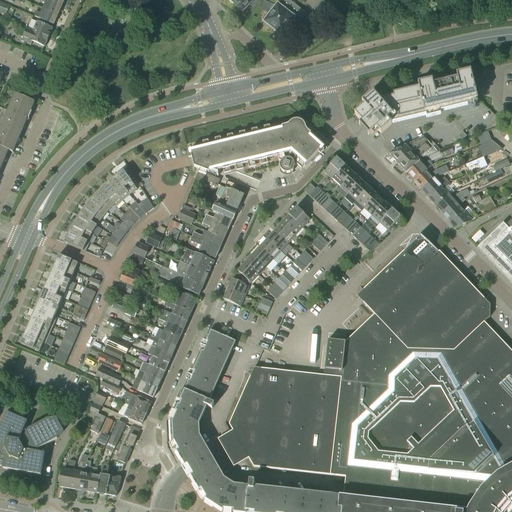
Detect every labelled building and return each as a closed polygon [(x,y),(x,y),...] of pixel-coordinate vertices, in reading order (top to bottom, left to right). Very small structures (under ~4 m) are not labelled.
[(44,4),(42,9),(58,15),(62,6),(47,0),(40,0),(40,2),(44,4)] [(233,4),(242,12),(253,1),(252,0),(229,0),(229,1),(232,4),(233,4)] [(272,12),(265,22),(266,23),(265,24),(265,25),(269,28),(271,28),(271,27),(281,34),(293,19),(298,23),(305,14),(286,0),(281,0),(280,2),(277,6),(276,7),(274,7),(272,10),(272,12)] [(9,6),(0,1),(0,13),(5,16),(9,6)] [(58,15),(42,9),(40,13),(36,11),(34,15),(35,17),(54,25),(58,15)] [(391,20),(402,26),(404,22),(394,15),(391,20)] [(39,37),(40,35),(48,39),(52,29),(36,22),(32,31),(27,29),(32,32),(32,34),(39,37)] [(27,29),(23,38),(21,42),(30,46),(32,42),(44,47),(48,39),(40,35),(39,37),(32,34),(32,32),(27,29)] [(355,115),(362,123),(359,126),(369,137),(377,130),(381,134),(392,125),(391,124),(425,116),(426,119),(441,115),(440,113),(468,106),(467,103),(478,100),(471,71),(456,75),(457,78),(433,84),(432,80),(418,84),(419,88),(393,94),(394,97),(379,100),(373,93),(362,103),(365,106),(355,115)] [(4,156),(3,157),(0,155),(0,150),(1,149),(5,150),(6,150),(13,153),(34,102),(18,95),(0,135),(0,169),(5,159),(7,160),(7,159),(4,156)] [(303,169),(307,165),(310,161),(312,163),(321,153),(319,151),(328,142),(300,116),(188,144),(194,167),(226,179),(224,175),(283,161),(282,162),(281,163),(280,164),(280,165),(280,166),(280,167),(280,168),(280,169),(281,170),(281,171),(282,172),(283,173),(284,173),(285,174),(286,174),(287,174),(288,174),(289,174),(290,174),(291,173),(292,172),(293,171),(294,170),(294,169),(294,168),(294,167),(294,166),(294,165),(294,164),(301,171),(303,169)] [(406,173),(418,162),(417,160),(426,156),(427,157),(437,152),(423,136),(389,154),(406,173)] [(454,154),(451,147),(439,152),(442,159),(454,154)] [(323,172),(332,180),(345,166),(337,158),(323,172)] [(495,172),(510,166),(507,160),(492,166),(495,172)] [(406,173),(413,181),(426,170),(418,162),(406,173)] [(353,173),(345,166),(332,180),(340,187),(353,173)] [(426,170),(413,181),(421,189),(433,178),(438,175),(438,176),(449,172),(446,166),(435,170),(430,175),(426,170)] [(501,171),(492,175),(495,181),(504,177),(509,175),(511,173),(508,167),(501,171)] [(123,171),(119,174),(115,178),(130,196),(137,190),(123,171)] [(220,180),(207,174),(206,177),(198,173),(196,178),(217,187),(220,180)] [(340,187),(348,195),(360,181),(353,173),(340,187)] [(130,196),(115,178),(107,184),(123,202),(130,196)] [(428,198),(447,181),(444,178),(437,184),(433,178),(421,189),(428,198)] [(368,188),(360,181),(348,195),(356,202),(368,188)] [(447,181),(428,198),(435,206),(447,195),(443,190),(450,184),(447,181)] [(123,202),(107,184),(99,192),(116,207),(123,202)] [(303,191),(309,196),(313,200),(321,191),(317,187),(315,189),(310,184),(303,191)] [(236,212),(243,195),(226,187),(226,189),(220,186),(216,196),(221,199),(219,204),(216,203),(212,212),(216,214),(232,221),(232,220),(232,221),(236,212)] [(356,202),(363,209),(376,195),(368,188),(356,202)] [(452,200),(447,195),(435,206),(442,214),(461,197),(462,197),(462,196),(464,198),(470,195),(467,190),(459,193),(452,200)] [(326,195),(321,191),(313,200),(317,204),(326,195)] [(99,192),(94,196),(92,199),(108,213),(114,206),(116,208),(116,207),(99,192)] [(478,194),(472,197),(475,204),(481,201),(478,194)] [(384,202),(376,195),(363,209),(371,216),(384,202)] [(461,197),(442,214),(449,222),(462,211),(458,207),(465,201),(462,197),(461,197)] [(489,197),(478,203),(484,214),(495,207),(489,197)] [(108,213),(92,199),(89,202),(85,207),(102,220),(105,216),(108,213)] [(144,203),(139,207),(146,214),(154,209),(148,200),(144,203)] [(325,211),(329,215),(337,206),(333,202),(325,211)] [(371,216),(379,224),(392,210),(384,202),(371,216)] [(138,205),(132,211),(140,219),(146,214),(139,207),(138,205)] [(341,210),(337,206),(329,215),(333,219),(341,210)] [(79,216),(97,227),(102,220),(85,207),(80,214),(79,216)] [(303,228),(310,220),(297,207),(289,216),(303,228)] [(189,212),(183,209),(182,209),(178,220),(191,226),(196,215),(189,212)] [(400,217),(392,210),(379,224),(387,231),(400,217)] [(456,229),(477,218),(471,212),(466,216),(462,211),(449,222),(456,229)] [(228,230),(232,221),(216,214),(214,219),(206,215),(204,220),(228,230)] [(79,216),(76,220),(74,224),(94,236),(94,235),(92,234),(97,227),(79,216)] [(289,216),(282,223),(296,236),(303,228),(289,216)] [(340,225),(345,229),(353,220),(349,216),(340,225)] [(477,248),(477,249),(478,249),(485,257),(486,258),(486,257),(493,265),(494,266),(502,274),(501,274),(502,275),(502,274),(510,282),(510,283),(511,283),(511,284),(511,219),(505,226),(503,224),(502,225),(503,225),(478,249),(477,248)] [(210,228),(208,232),(224,239),(228,230),(204,220),(202,224),(210,228)] [(357,224),(353,220),(345,229),(349,233),(357,224)] [(171,221),(169,227),(172,229),(176,230),(178,224),(171,221)] [(282,223),(274,231),(288,244),(296,236),(282,223)] [(74,224),(72,227),(68,233),(90,244),(94,236),(74,224)] [(192,237),(219,249),(224,239),(208,232),(204,231),(202,236),(194,233),(192,237)] [(274,231),(267,239),(281,252),(284,255),(290,247),(288,244),(274,231)] [(364,231),(356,240),(361,244),(369,235),(364,231)] [(484,235),(480,231),(471,239),(475,243),(484,235)] [(68,233),(64,243),(85,252),(90,244),(68,233)] [(162,239),(151,233),(150,233),(145,244),(157,249),(162,239)] [(319,235),(315,240),(324,248),(328,243),(319,235)] [(373,239),(369,235),(361,244),(365,248),(373,239)] [(251,377),(229,425),(233,430),(253,467),(345,478),(343,496),(343,500),(338,500),(337,510),(341,510),(340,511),(509,511),(510,511),(511,511),(511,399),(508,395),(505,392),(503,390),(502,388),(500,386),(511,374),(511,351),(484,322),(485,321),(488,319),(490,317),(490,305),(484,299),(440,252),(439,251),(438,252),(420,236),(415,240),(417,242),(412,246),(410,245),(404,251),(363,290),(356,296),(357,297),(358,298),(363,303),(374,315),(345,342),(328,340),(327,347),(324,376),(292,372),(289,372),(261,369),(261,371),(258,371),(255,370),(255,368),(251,377)] [(219,249),(192,237),(190,241),(202,246),(198,255),(214,261),(219,249)] [(274,260),(281,252),(267,239),(260,247),(274,260)] [(320,252),(324,248),(315,240),(311,244),(320,252)] [(138,243),(133,253),(135,254),(142,257),(144,258),(149,248),(140,244),(139,244),(138,243)] [(260,247),(252,255),(266,268),(274,260),(260,247)] [(210,271),(214,261),(187,249),(182,259),(210,271)] [(304,251),(300,255),(309,264),(313,259),(304,251)] [(135,254),(132,261),(138,264),(142,257),(135,254)] [(78,264),(59,255),(55,265),(74,273),(78,264)] [(259,276),(266,268),(252,255),(245,263),(259,276)] [(305,268),(309,264),(300,255),(296,260),(305,268)] [(203,285),(208,274),(182,263),(181,265),(180,265),(178,266),(177,270),(177,271),(178,273),(203,285)] [(237,271),(239,273),(239,272),(250,283),(251,284),(259,276),(245,263),(237,271)] [(51,273),(70,282),(74,273),(55,265),(51,273)] [(203,285),(178,273),(162,266),(158,275),(182,286),(181,288),(198,296),(203,285)] [(290,267),(286,271),(294,279),(298,275),(290,267)] [(138,277),(124,271),(119,281),(134,287),(138,277)] [(290,284),(294,279),(286,271),(282,276),(290,284)] [(248,287),(250,283),(239,272),(239,273),(234,280),(232,279),(223,300),(240,307),(249,287),(248,287)] [(47,282),(66,290),(70,282),(51,273),(47,282)] [(131,295),(134,287),(119,281),(116,289),(131,295)] [(174,293),(177,288),(163,281),(160,287),(174,293)] [(63,299),(66,290),(47,282),(43,291),(65,300),(63,299)] [(275,283),(271,287),(280,295),(284,291),(275,283)] [(276,300),(280,295),(271,287),(267,291),(276,300)] [(96,293),(85,288),(80,299),(86,301),(87,297),(93,300),(96,293)] [(133,298),(115,290),(112,298),(116,299),(129,306),(133,298)] [(61,309),(65,300),(43,291),(39,300),(61,309)] [(191,313),(197,300),(181,293),(180,296),(177,295),(175,299),(178,300),(175,306),(191,313)] [(261,298),(259,303),(270,308),(272,303),(261,298)] [(88,310),(91,303),(86,301),(80,299),(77,306),(88,310)] [(112,308),(131,317),(135,318),(138,310),(129,306),(116,299),(112,308)] [(61,309),(39,300),(36,309),(57,318),(57,317),(55,317),(59,309),(61,309)] [(187,322),(191,313),(175,306),(165,302),(163,306),(173,311),(171,315),(187,322)] [(268,314),(270,308),(259,303),(257,309),(268,314)] [(77,306),(74,313),(80,315),(85,317),(88,310),(77,306)] [(57,318),(36,309),(32,317),(53,327),(57,318)] [(187,322),(171,315),(164,312),(163,314),(158,316),(159,317),(158,319),(165,322),(183,330),(187,322)] [(28,326),(49,335),(53,327),(32,317),(28,326)] [(141,321),(135,318),(131,317),(128,324),(138,328),(141,321)] [(105,326),(118,331),(121,324),(108,319),(105,326)] [(164,332),(180,339),(183,330),(165,322),(163,326),(166,327),(164,332)] [(24,335),(46,344),(49,335),(28,326),(24,335)] [(180,339),(164,332),(159,329),(155,338),(176,347),(180,339)] [(222,480),(215,468),(209,459),(203,449),(197,437),(196,423),(204,405),(212,409),(214,404),(206,400),(232,340),(209,330),(205,341),(202,339),(197,349),(200,351),(192,370),(189,369),(184,379),(187,380),(183,391),(185,392),(182,400),(179,399),(174,410),(177,412),(173,421),(170,421),(172,442),(174,442),(179,450),(176,451),(182,461),(185,466),(187,465),(190,470),(193,474),(190,476),(193,481),(199,491),(201,489),(205,496),(206,497),(204,499),(223,511),(224,509),(233,510),(232,511),(246,511),(250,511),(340,511),(341,510),(337,510),(338,500),(310,496),(254,490),(254,481),(249,481),(248,489),(233,488),(222,480)] [(132,338),(124,334),(121,339),(130,343),(132,338)] [(24,335),(20,344),(39,353),(43,344),(45,345),(46,344),(24,335)] [(176,347),(155,338),(150,336),(148,340),(153,342),(151,346),(172,355),(176,347)] [(126,345),(109,338),(106,345),(123,353),(126,345)] [(106,346),(103,353),(121,360),(124,354),(106,346)] [(147,355),(150,356),(168,364),(172,355),(151,346),(147,355)] [(118,372),(122,363),(102,354),(98,363),(118,372)] [(151,360),(149,365),(165,372),(168,364),(150,356),(149,359),(151,360)] [(165,372),(149,365),(143,363),(139,371),(161,381),(165,372)] [(99,368),(95,376),(103,379),(118,386),(119,386),(122,378),(99,368)] [(139,371),(136,380),(157,389),(161,381),(139,371)] [(115,392),(118,386),(103,379),(100,385),(115,392)] [(132,388),(153,398),(157,389),(136,380),(132,388)] [(104,402),(107,396),(98,392),(95,398),(104,402)] [(123,404),(125,405),(146,414),(151,403),(133,395),(125,392),(120,403),(123,404)] [(98,414),(101,407),(93,404),(90,411),(98,414)] [(123,404),(118,414),(141,425),(146,414),(125,405),(123,404)] [(0,465),(3,467),(2,469),(41,476),(46,445),(57,439),(63,432),(56,418),(46,419),(27,430),(24,428),(27,422),(7,413),(0,428),(0,465)] [(90,431),(97,435),(106,418),(98,414),(90,431)] [(107,436),(113,421),(107,419),(100,433),(107,436)] [(115,446),(121,434),(122,432),(123,429),(125,425),(118,422),(108,443),(115,446)] [(131,446),(132,447),(139,430),(132,427),(131,428),(128,434),(131,435),(128,441),(126,440),(122,448),(117,460),(125,464),(131,450),(129,450),(131,446)] [(105,455),(116,458),(118,452),(107,448),(105,455)] [(69,489),(78,490),(81,473),(87,461),(88,457),(83,455),(80,462),(79,462),(77,471),(74,470),(72,472),(69,489)] [(72,472),(74,470),(75,461),(70,460),(66,469),(62,469),(61,475),(60,475),(59,478),(59,481),(60,481),(59,487),(69,489),(72,472)] [(81,473),(78,490),(88,492),(91,473),(92,468),(90,467),(91,462),(87,461),(81,473)] [(109,467),(106,467),(106,470),(101,469),(100,475),(97,494),(106,495),(110,476),(107,476),(107,473),(108,473),(109,467)] [(88,492),(97,494),(100,475),(101,469),(92,468),(91,473),(88,492)] [(116,478),(110,476),(106,495),(115,497),(121,478),(118,477),(116,478)]
